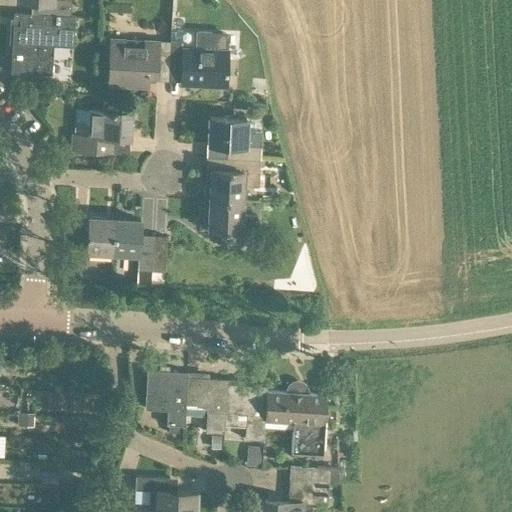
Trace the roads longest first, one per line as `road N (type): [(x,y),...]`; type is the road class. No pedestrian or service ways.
road 1 (unclassified): [(108,325),(340,343),(511,322)]
road 2 (residential): [(229,481),(126,434),(108,325)]
road 3 (residential): [(31,177),(162,183),(165,101)]
road 4 (residential): [(31,321),(31,177)]
